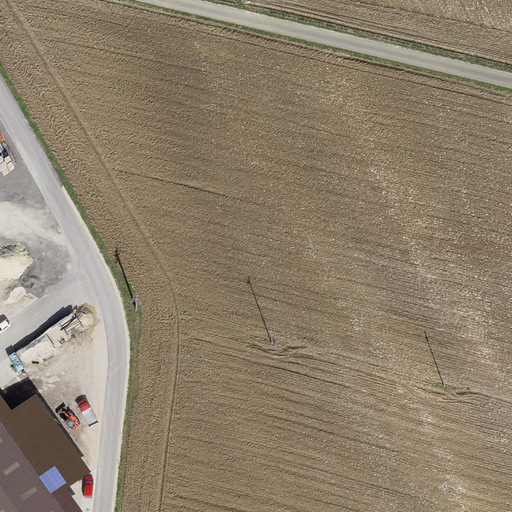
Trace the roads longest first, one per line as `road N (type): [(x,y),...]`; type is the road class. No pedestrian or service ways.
road 1 (track): [(101,511),(112,298),(0,100)]
road 2 (track): [(157,0),(511,79)]
